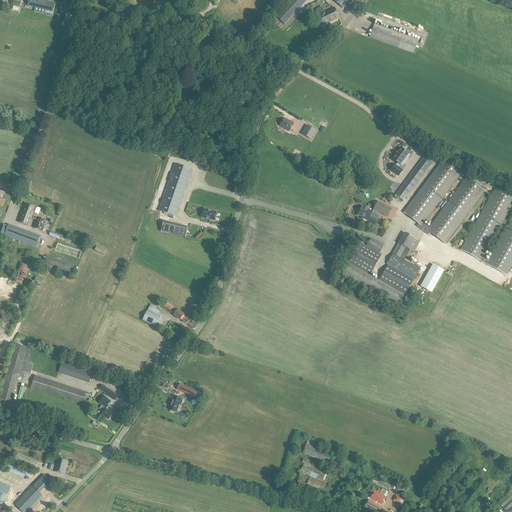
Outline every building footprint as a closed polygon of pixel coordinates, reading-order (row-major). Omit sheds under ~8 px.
[(37,0),(29,0),(28,6),(52,11),(54,4),(46,2),(46,3),(37,1),(37,0)] [(285,25),(307,0),(290,0),(275,16),(285,25)] [(333,0),(342,8),(349,0),(333,0)] [(334,8),(319,15),(324,25),(339,18),(334,8)] [(276,22),(272,20),(255,43),(260,45),(276,22)] [(413,53),(418,41),(418,40),(374,24),(369,37),(413,53)] [(200,85),(200,93),(207,93),(208,86),(200,85)] [(284,118),(280,126),(290,131),(294,124),(284,118)] [(307,125),(302,134),(311,140),(316,131),(307,125)] [(390,170),(398,176),(403,171),(398,167),(400,165),(402,162),(404,164),(408,158),(406,157),(409,154),(405,151),(407,150),(403,147),(402,149),(401,148),(393,159),(398,163),(396,166),(395,165),(390,170)] [(426,154),(395,195),(403,201),(434,160),(426,154)] [(442,160),(403,213),(418,223),(422,227),(424,224),(461,174),(442,160)] [(176,216),(192,169),(175,163),(159,211),(176,216)] [(466,178),(429,228),(427,230),(430,232),(446,244),(485,192),(466,178)] [(511,197),(496,188),(495,188),(461,249),(480,261),(487,264),(507,276),(511,266),(511,218),(489,260),(483,256),(511,205),(511,197)] [(391,208),(377,201),(374,209),(378,211),(387,216),(391,208)] [(36,208),(34,208),(26,204),(19,222),(29,226),(32,218),(33,216),(33,215),(32,215),(33,211),(35,212),(36,208)] [(378,211),(374,209),(373,212),(372,212),(362,207),(358,214),(362,216),(362,218),(376,224),(380,216),(376,214),(378,211)] [(202,218),(215,221),(217,212),(204,209),(202,218)] [(33,216),(32,218),(36,220),(33,228),(42,231),(47,220),(37,217),(33,216)] [(180,226),(163,222),(161,231),(177,235),(180,226)] [(422,227),(418,223),(416,226),(428,235),(430,232),(427,230),(429,228),(424,224),(422,227)] [(4,235),(8,226),(4,224),(0,234),(4,236),(3,238),(9,240),(10,237),(4,235)] [(404,232),(398,244),(414,252),(414,253),(420,241),(404,232)] [(384,245),(370,238),(366,245),(380,253),(384,245)] [(360,242),(348,263),(370,275),(382,255),(360,242)] [(82,251),(64,245),(58,243),(55,252),(79,259),(82,251)] [(414,252),(398,244),(392,254),(393,254),(408,263),(414,252)] [(95,250),(103,255),(105,250),(97,246),(95,250)] [(393,254),(379,280),(405,294),(420,269),(408,263),(393,254)] [(47,265),(52,267),(74,274),(77,265),(46,256),(44,264),(47,265)] [(19,262),(12,281),(22,285),(30,267),(19,262)] [(370,275),(348,263),(342,274),(399,307),(405,295),(370,275)] [(444,271),(433,264),(421,287),(432,293),(444,271)] [(41,285),(43,279),(36,277),(34,283),(41,285)] [(166,301),(163,305),(171,311),(172,309),(174,310),(175,308),(166,301)] [(176,312),(173,316),(180,321),(185,314),(178,309),(177,310),(175,308),(174,310),(173,311),(176,312)] [(147,311),(143,320),(156,327),(156,326),(162,329),(163,327),(157,324),(160,317),(147,311)] [(14,344),(0,395),(0,399),(12,403),(19,377),(22,377),(24,372),(21,371),(27,347),(14,344)] [(27,347),(21,371),(24,372),(31,374),(34,364),(27,362),(31,348),(27,347)] [(93,372),(62,362),(59,374),(89,384),(93,372)] [(87,392),(64,384),(35,375),(31,388),(83,405),(85,396),(87,392)] [(100,390),(115,401),(119,396),(103,385),(100,390)] [(197,392),(184,386),(182,391),(188,394),(189,392),(193,394),(192,396),(195,398),(197,392)] [(104,396),(99,403),(102,406),(106,408),(106,407),(111,401),(104,396)] [(181,405),(183,399),(174,396),(170,406),(171,406),(170,410),(171,410),(171,412),(174,413),(174,411),(175,412),(178,404),(181,405)] [(102,406),(101,408),(103,409),(105,411),(102,415),(109,420),(113,414),(106,409),(107,408),(106,407),(106,408),(102,406)] [(334,456),(335,455),(321,449),(323,443),(309,437),(303,453),(331,465),(332,461),(334,456)] [(424,493),(433,483),(461,451),(453,445),(426,477),(427,478),(418,488),(424,493)] [(34,471),(38,462),(18,453),(14,462),(34,471)] [(334,456),(332,461),(350,468),(352,463),(334,456)] [(54,471),(65,474),(68,461),(58,458),(54,471)] [(31,471),(13,463),(10,462),(7,467),(29,477),(31,471)] [(309,466),(304,464),(300,472),(326,484),(327,482),(329,476),(330,475),(314,468),(309,466)] [(23,479),(3,468),(0,474),(0,477),(19,487),(23,479)] [(300,473),(298,478),(299,479),(306,482),(307,482),(309,477),(300,473)] [(56,484),(65,486),(66,480),(58,478),(56,484)] [(389,491),(390,488),(391,486),(374,478),(372,483),(389,491)] [(306,482),(299,479),(296,484),(304,487),(306,482)] [(393,482),(391,488),(396,491),(399,485),(393,482)] [(11,489),(0,483),(0,501),(4,504),(11,489)] [(33,487),(30,490),(15,505),(22,511),(26,511),(42,496),(33,487)] [(386,497),(378,492),(375,490),(370,498),(382,505),(386,497)] [(396,496),(393,500),(399,504),(402,500),(396,496)] [(364,509),(369,511),(379,511),(382,507),(369,500),(364,509)] [(46,501),(39,506),(43,511),(50,506),(46,501)]
